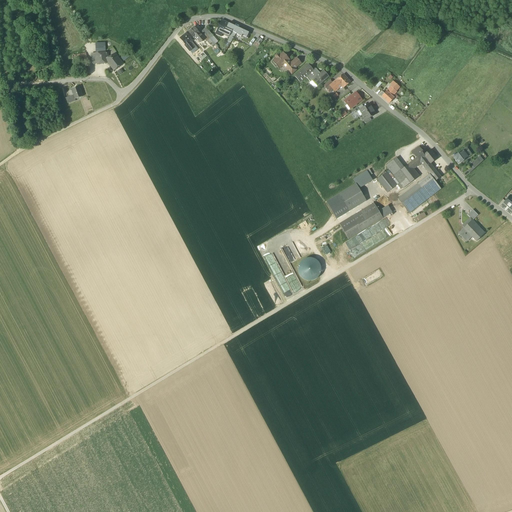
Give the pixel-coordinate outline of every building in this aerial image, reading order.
[(222,20),(217,31),(220,32),(222,33),(224,28),(227,23),(222,20)] [(227,23),(224,28),(231,31),(232,31),(233,29),(235,26),(227,23)] [(233,29),(232,31),(235,33),(236,34),(241,37),(242,34),(244,30),(235,26),(233,29)] [(193,40),(195,38),(200,34),(199,33),(194,27),(187,33),(193,40)] [(206,28),(203,30),(210,39),(213,36),(206,28)] [(229,36),(231,31),(224,28),(222,33),(223,33),(229,36)] [(207,41),(210,39),(203,30),(199,33),(200,34),(203,37),(205,39),(207,41)] [(227,40),(231,42),(235,33),(232,32),(231,31),(229,36),(227,40)] [(191,41),(193,40),(187,33),(180,38),(186,45),(185,45),(189,51),(194,47),(190,42),(191,41)] [(203,37),(200,34),(195,38),(200,43),(205,39),(203,37)] [(257,47),(260,45),(263,40),(258,37),(255,41),(253,44),(257,47)] [(210,39),(207,41),(212,47),(215,45),(210,39)] [(105,53),(106,53),(105,43),(95,43),(95,53),(103,53),(103,52),(105,52),(105,53)] [(96,64),(108,63),(114,71),(123,64),(114,53),(107,57),(107,53),(106,53),(105,53),(105,52),(103,52),(103,53),(95,53),(91,53),(92,64),(96,64)] [(286,68),(290,72),(291,71),(295,68),(301,63),(297,58),(291,63),(288,61),(289,59),(283,52),(279,56),(278,55),(277,55),(276,56),(276,57),(276,58),(272,62),(276,66),(278,64),(280,64),(282,66),(285,70),(286,68)] [(72,56),(75,76),(89,73),(86,53),(72,56)] [(303,69),(307,73),(312,69),(308,64),(303,69)] [(310,82),(313,80),(316,77),(315,76),(319,72),(316,69),(313,71),(312,69),(307,73),(303,69),(294,76),(300,83),(306,77),(310,82)] [(320,74),(319,72),(315,76),(316,77),(313,80),(318,86),(328,78),(322,71),(320,74)] [(330,86),(335,92),(341,86),(343,88),(350,82),(343,75),(336,80),(332,83),(329,86),(330,86)] [(324,86),(326,89),(330,86),(329,86),(332,83),(330,80),(324,86)] [(386,91),(392,96),(396,92),(396,91),(399,87),(393,81),(390,84),(391,86),(386,91)] [(73,95),(75,99),(82,97),(81,92),(79,87),(71,90),(73,95)] [(386,91),(384,94),(382,97),(389,103),(394,98),(392,96),(386,91)] [(361,100),(356,93),(350,97),(349,97),(345,100),(347,103),(346,104),(348,106),(349,106),(351,108),(356,105),(355,105),(361,100)] [(65,98),(67,103),(75,100),(75,99),(73,95),(70,96),(65,98)] [(359,110),(362,115),(372,109),(369,104),(363,107),(359,110)] [(375,114),(372,109),(362,115),(365,120),(366,120),(370,118),(375,114)] [(424,168),(430,164),(423,156),(423,155),(422,154),(423,153),(418,147),(412,152),(416,158),(417,158),(421,163),(424,168)] [(467,148),(462,150),(468,158),(472,155),(467,148)] [(430,150),(423,155),(423,156),(430,164),(437,159),(430,150)] [(458,164),(468,158),(462,150),(453,157),(458,164)] [(471,167),(473,169),(483,160),(480,156),(469,165),(471,167)] [(386,166),(394,176),(400,171),(404,168),(396,158),(386,166)] [(407,165),(408,165),(412,170),(421,163),(417,158),(416,158),(407,165)] [(430,164),(424,168),(427,172),(433,167),(430,164)] [(404,168),(400,171),(410,183),(417,178),(412,170),(408,165),(404,168)] [(427,172),(429,175),(435,181),(441,177),(433,167),(427,172)] [(353,179),(356,184),(359,189),(373,181),(367,171),(353,179)] [(403,188),(410,183),(400,171),(394,176),(403,188)] [(386,191),(387,193),(397,185),(386,172),(377,180),(386,191)] [(441,189),(435,181),(429,175),(417,184),(429,198),(441,189)] [(336,219),(366,201),(359,189),(356,184),(326,202),(336,219)] [(409,214),(429,198),(417,184),(398,199),(409,214)] [(339,224),(348,239),(383,218),(392,213),(387,206),(378,211),(374,204),(339,224)] [(471,219),(472,221),(478,215),(472,210),(467,215),(471,219)] [(424,213),(415,218),(417,222),(426,216),(424,213)] [(459,234),(466,241),(471,236),(473,234),(478,239),(485,233),(476,225),(475,226),(471,222),(472,221),(471,219),(464,225),(466,227),(459,234)] [(306,280),(310,281),(315,280),(318,277),(320,273),(321,269),(320,265),(317,261),(312,258),(308,258),(304,259),(300,262),(298,266),(298,270),(299,274),(302,278),(306,280)]
